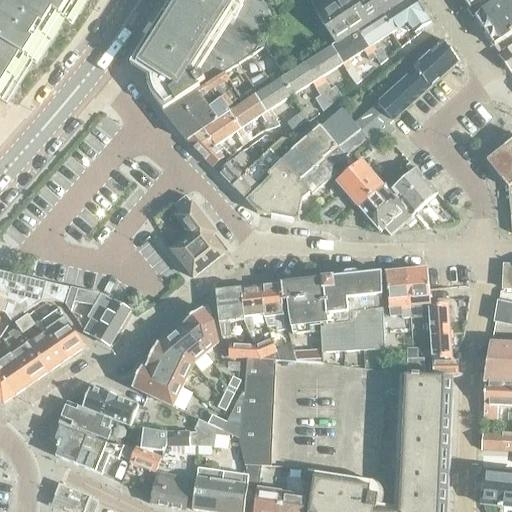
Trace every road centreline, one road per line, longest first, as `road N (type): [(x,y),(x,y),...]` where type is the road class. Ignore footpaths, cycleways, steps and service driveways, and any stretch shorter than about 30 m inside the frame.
road 1 (residential): [(255,245),(144,321),(108,364),(7,439)]
road 2 (residential): [(466,511),(469,379),(487,249)]
road 3 (residential): [(255,245),(92,69)]
road 4 (residential): [(487,249),(255,245)]
road 5 (residential): [(487,249),(477,194),(427,134),(491,76)]
road 6 (residential): [(156,511),(21,456)]
road 7 (secondary): [(0,177),(92,69)]
